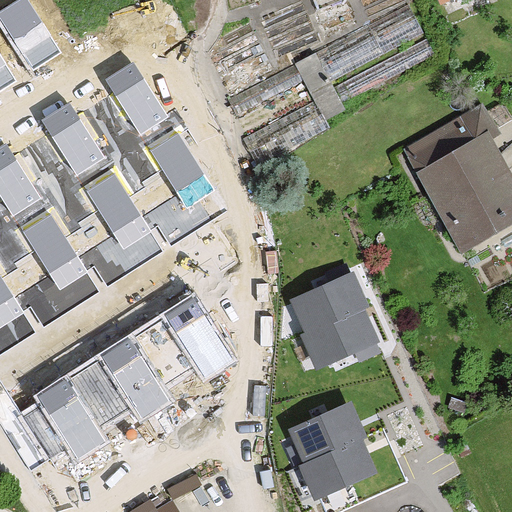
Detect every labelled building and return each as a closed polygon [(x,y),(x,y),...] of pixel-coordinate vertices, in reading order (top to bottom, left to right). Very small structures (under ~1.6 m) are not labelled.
[(27,0),(18,0),(0,11),(0,19),(32,71),(61,53),(27,0)] [(0,54),(0,91),(17,81),(0,54)] [(134,62),(106,80),(140,135),(168,117),(134,62)] [(70,102),(42,120),(76,175),(104,158),(70,102)] [(511,178),(474,106),(403,143),(459,251),(511,223),(511,178)] [(226,211),(178,134),(151,151),(162,169),(142,182),(145,186),(129,196),(150,230),(157,225),(170,246),(226,211)] [(6,143),(0,146),(0,196),(12,216),(41,198),(6,143)] [(129,196),(114,174),(87,191),(98,210),(78,222),(81,227),(65,237),(86,270),(93,265),(106,287),(163,252),(150,230),(129,196)] [(65,237),(51,215),(23,232),(35,251),(15,263),(18,267),(2,278),(22,311),(30,306),(43,327),(99,293),(86,270),(65,237)] [(364,302),(351,274),(298,299),(310,326),(306,329),(320,359),(374,334),(360,304),(364,302)] [(0,275),(0,355),(36,333),(22,311),(2,278),(0,275)] [(194,293),(33,397),(77,465),(110,443),(101,429),(130,411),(139,425),(175,401),(166,387),(194,369),(204,384),(239,362),(194,293)] [(351,402),(288,429),(302,464),(298,466),(314,501),(353,485),(377,474),(368,453),(362,439),(366,437),(351,402)]
